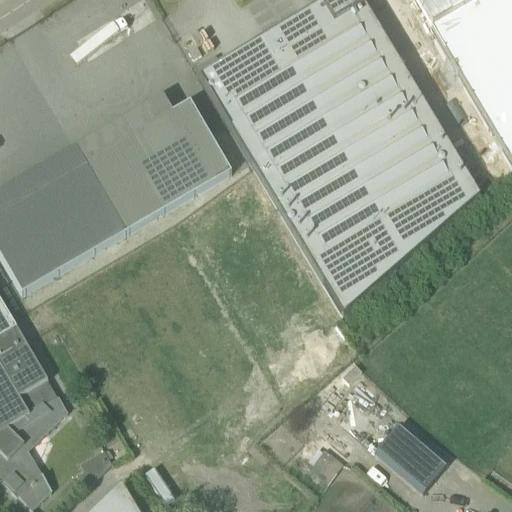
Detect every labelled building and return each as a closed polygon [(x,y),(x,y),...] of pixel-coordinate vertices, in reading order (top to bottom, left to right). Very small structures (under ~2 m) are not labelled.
[(465,179),(365,11),(365,10),(358,0),(317,0),(315,1),(320,8),(258,45),(265,55),(236,72),(230,62),(197,82),(341,321),(495,188),(494,188),(341,320),(322,288),(400,242),(389,224),(465,179)] [(511,0),(399,0),(506,177),(511,172),(511,0)] [(0,217),(0,262),(22,300),(230,178),(189,107),(0,217)] [(46,386),(15,333),(0,307),(0,459),(6,465),(0,470),(0,486),(25,511),(34,511),(51,496),(27,456),(67,417),(66,416),(57,402),(28,419),(18,403),(46,386)] [(385,415),(365,441),(377,449),(397,424),(385,415)] [(400,428),(374,459),(421,499),(447,469),(400,428)] [(105,454),(76,467),(86,488),(115,475),(105,454)] [(323,454),(308,475),(326,489),(342,468),(323,454)] [(133,511),(120,489),(96,511),(133,511)]
